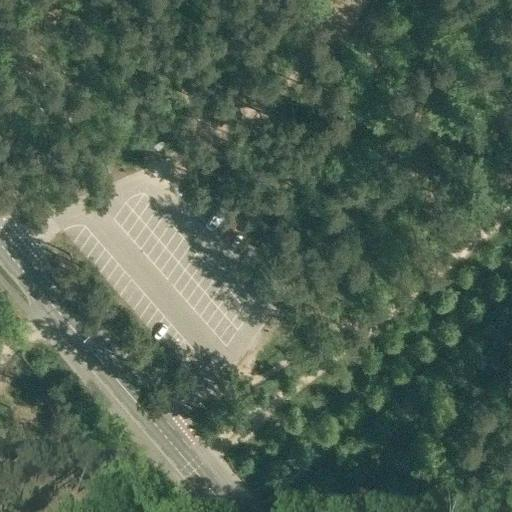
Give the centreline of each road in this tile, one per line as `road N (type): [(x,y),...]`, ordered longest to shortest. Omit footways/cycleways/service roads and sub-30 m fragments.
road 1 (primary): [(228,511),(0,245)]
road 2 (track): [(207,454),(363,334)]
road 3 (track): [(363,334),(511,210)]
